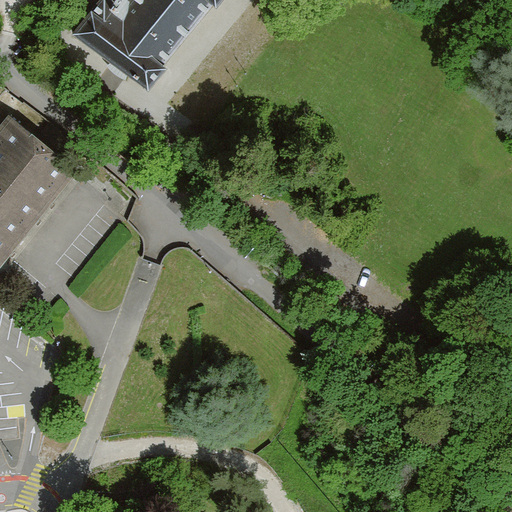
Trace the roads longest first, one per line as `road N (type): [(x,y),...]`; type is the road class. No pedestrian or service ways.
road 1 (unclassified): [(236,263),(511,506)]
road 2 (unclassified): [(236,263),(0,57)]
road 3 (track): [(82,456),(155,444),(237,457),(261,470),(292,511)]
